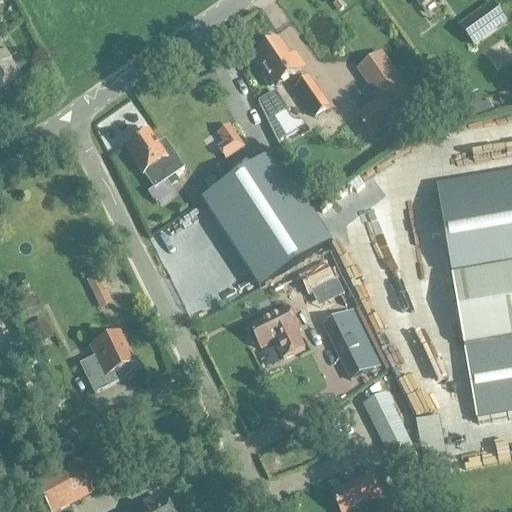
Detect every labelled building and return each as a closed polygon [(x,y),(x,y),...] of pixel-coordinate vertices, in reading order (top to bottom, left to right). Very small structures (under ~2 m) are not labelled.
[(414,0),(421,9),(433,0),(414,0)] [(339,12),(346,7),(342,1),(334,6),(339,12)] [(492,5),(459,29),(473,48),(506,25),(492,5)] [(503,65),(511,57),(511,41),(507,35),(490,48),(503,65)] [(0,44),(0,93),(22,79),(0,44)] [(310,80),(306,82),(300,74),(304,70),(296,58),(291,62),(279,45),(256,61),(276,90),(289,81),(295,90),(315,120),(330,110),(310,80)] [(371,64),(363,69),(387,104),(360,123),(358,124),(369,140),(416,108),(411,100),(382,57),(371,64)] [(478,94),(464,101),(471,113),(472,112),(477,121),(495,116),(491,104),(484,106),(478,94)] [(507,94),(497,97),(500,105),(510,102),(507,94)] [(166,142),(157,148),(148,134),(126,149),(155,191),(185,171),(166,142)] [(236,137),(224,144),(224,145),(219,149),(227,160),(244,149),(236,137)] [(327,234),(311,211),(275,158),(213,204),(266,286),(335,245),(331,240),(327,234)] [(370,175),(311,211),(327,234),(384,198),(370,175)] [(478,178),(441,185),(456,278),(511,268),(511,175),(478,181),(478,178)] [(172,248),(178,257),(202,243),(196,234),(172,248)] [(345,274),(332,279),(328,269),(310,275),(326,318),(357,307),(345,274)] [(511,271),(452,281),(464,351),(511,342),(511,271)] [(100,276),(88,282),(102,310),(113,304),(100,276)] [(14,304),(32,297),(28,286),(10,294),(14,304)] [(35,297),(8,311),(17,327),(43,315),(35,297)] [(17,327),(8,311),(4,313),(0,306),(0,349),(18,378),(37,367),(16,327),(17,327)] [(289,310),(249,329),(259,350),(275,343),(284,362),(305,351),(296,333),(299,332),(289,310)] [(43,320),(29,328),(39,346),(53,339),(43,320)] [(93,357),(78,364),(93,396),(116,385),(111,375),(133,365),(117,333),(88,348),(93,357)] [(511,415),(511,342),(464,351),(476,421),(511,415)] [(56,392),(38,403),(46,416),(63,406),(56,392)] [(386,395),(363,406),(396,474),(419,462),(386,395)] [(132,405),(109,415),(116,430),(139,421),(132,405)] [(98,416),(63,432),(73,452),(107,437),(98,416)] [(95,453),(34,485),(48,511),(59,511),(111,485),(95,453)] [(371,477),(333,496),(340,511),(355,511),(357,511),(388,511),(382,499),(371,477)] [(168,511),(163,501),(138,511),(168,511)]
